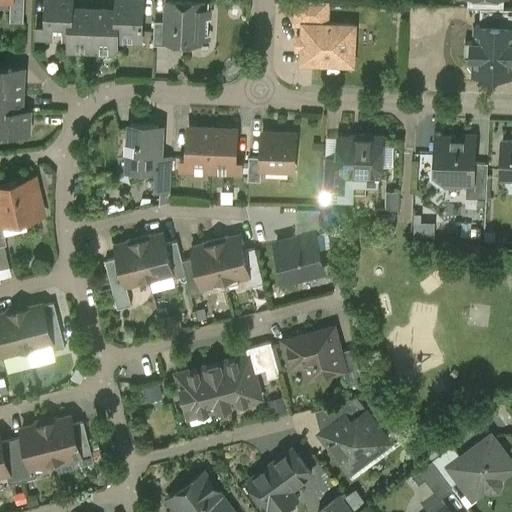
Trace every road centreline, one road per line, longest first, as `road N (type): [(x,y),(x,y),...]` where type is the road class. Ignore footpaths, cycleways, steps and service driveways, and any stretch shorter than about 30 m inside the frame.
road 1 (residential): [(258,96),(511,107)]
road 2 (residential): [(97,358),(337,297)]
road 3 (residential): [(68,152),(81,110),(100,95),(258,96)]
road 4 (residential): [(121,464),(289,422)]
road 5 (residential): [(72,232),(166,209),(237,212)]
